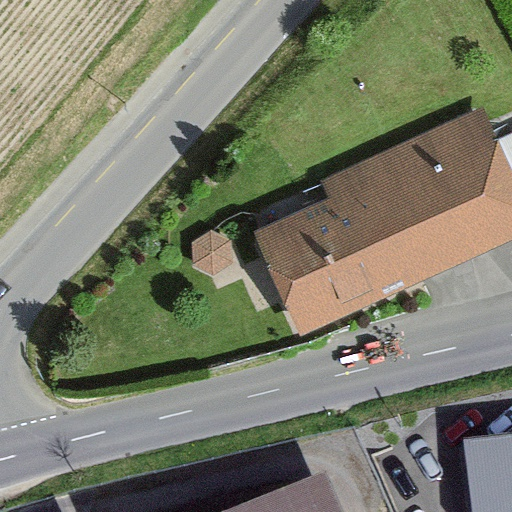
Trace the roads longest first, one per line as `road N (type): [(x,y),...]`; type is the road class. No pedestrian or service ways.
road 1 (tertiary): [(511,335),(0,459)]
road 2 (tertiary): [(0,309),(279,0)]
